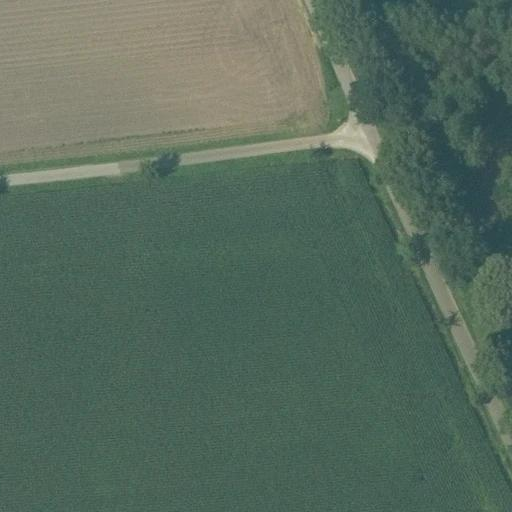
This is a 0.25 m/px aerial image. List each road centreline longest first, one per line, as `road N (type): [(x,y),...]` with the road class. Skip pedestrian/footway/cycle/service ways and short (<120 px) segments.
road 1 (unclassified): [(365,141),(0,181)]
road 2 (unclassified): [(365,141),(511,447)]
road 3 (unclassified): [(306,0),(365,141)]
